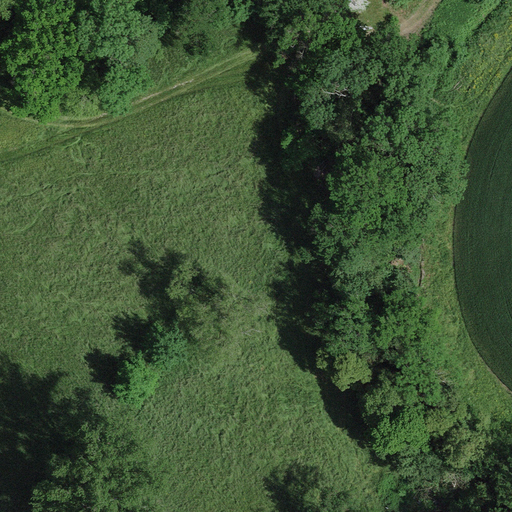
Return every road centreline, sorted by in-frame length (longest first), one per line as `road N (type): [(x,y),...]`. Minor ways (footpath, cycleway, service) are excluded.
road 1 (track): [(329,14),(243,61),(0,159)]
road 2 (track): [(323,0),(384,120),(385,189)]
